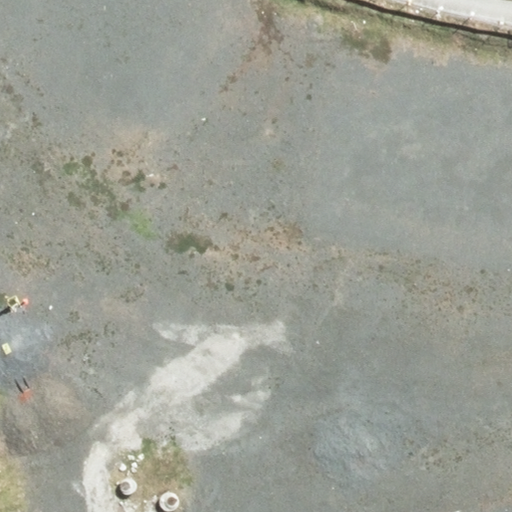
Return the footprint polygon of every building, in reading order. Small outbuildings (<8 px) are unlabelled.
[(4,0),(0,0),(0,130),(26,147),(86,49),(4,0)] [(190,79),(151,188),(259,226),(255,237),(318,259),(360,138),(190,79)] [(511,104),(449,100),(444,168),(482,171),(471,360),(511,362),(511,104)] [(0,256),(47,186),(0,155),(0,256)] [(326,287),(258,264),(247,298),(315,321),(326,287)] [(290,345),(89,286),(67,361),(268,420),(290,345)]
